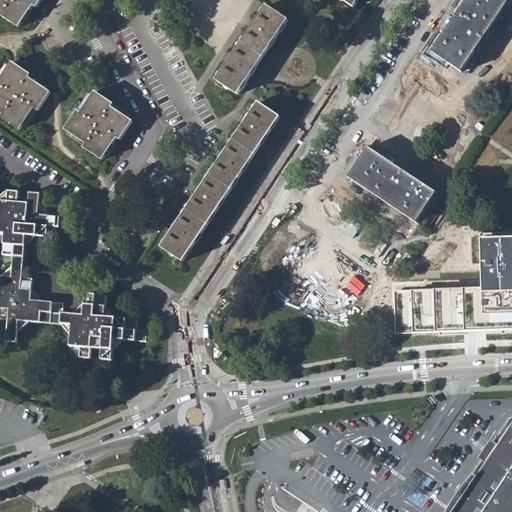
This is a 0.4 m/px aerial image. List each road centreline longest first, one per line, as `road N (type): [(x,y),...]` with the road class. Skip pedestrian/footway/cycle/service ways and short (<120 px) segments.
road 1 (residential): [(189,321),(85,247),(153,131),(94,21),(109,0)]
road 2 (residential): [(189,321),(398,0)]
road 3 (primary): [(511,365),(433,369),(222,408)]
road 4 (primary): [(172,424),(0,481)]
